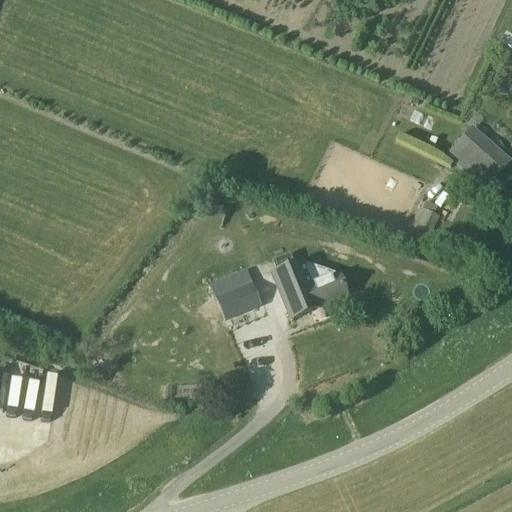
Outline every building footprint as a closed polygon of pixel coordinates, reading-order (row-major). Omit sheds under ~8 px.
[(447,159),(484,191),(508,163),(472,131),(447,159)] [(428,237),(438,218),(419,208),(400,246),(419,255),(422,250),(441,260),(447,247),(428,237)] [(484,232),(477,228),(473,236),(480,240),(484,232)] [(247,287),(243,277),(225,283),(220,268),(236,262),(228,243),(190,259),(195,274),(188,277),(201,307),(216,342),(264,325),(258,310),(261,309),(252,285),(247,287)] [(290,256),(272,263),(276,274),(270,276),(288,321),(319,308),(345,296),(337,276),(334,277),(334,276),(301,265),(300,264),(294,266),(290,256)]
